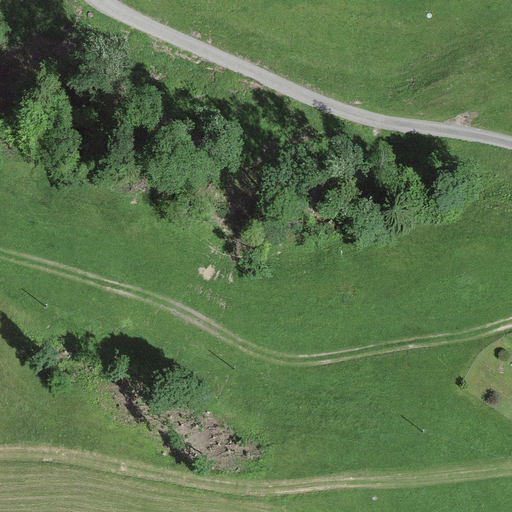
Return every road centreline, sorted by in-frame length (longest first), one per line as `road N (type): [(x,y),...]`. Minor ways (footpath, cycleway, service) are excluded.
road 1 (track): [(511,322),(305,360),(0,258)]
road 2 (unclassified): [(100,0),(324,104),(511,144)]
